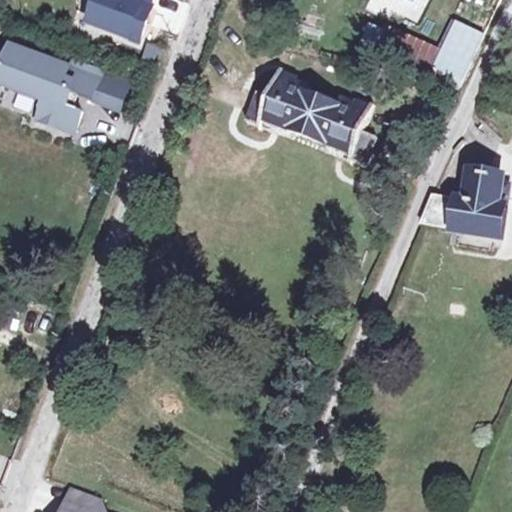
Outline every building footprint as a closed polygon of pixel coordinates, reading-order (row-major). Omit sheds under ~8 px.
[(139,45),(155,2),(149,0),(88,0),(80,22),(139,45)] [(462,91),(486,37),(458,26),(445,51),(388,30),(373,68),(462,91)] [(71,99),(73,93),(95,100),(102,82),(16,49),(11,63),(6,63),(3,71),(7,73),(4,83),(49,99),(42,119),(78,133),(86,111),(76,107),(77,102),(71,99)] [(310,138),(325,103),(308,96),(311,90),(297,83),(299,79),(282,73),(272,98),(260,94),(248,123),(271,132),(275,124),(310,138)] [(341,109),(325,103),(310,138),(347,154),(345,160),(367,168),(379,139),(367,134),(376,108),(359,102),(356,107),(343,101),(341,109)] [(434,197),(420,228),(503,239),(511,187),(504,185),(505,182),(475,177),(469,206),(465,205),(465,203),(434,197)] [(80,511),(94,511),(100,497),(75,487),(67,507),(80,511)]
